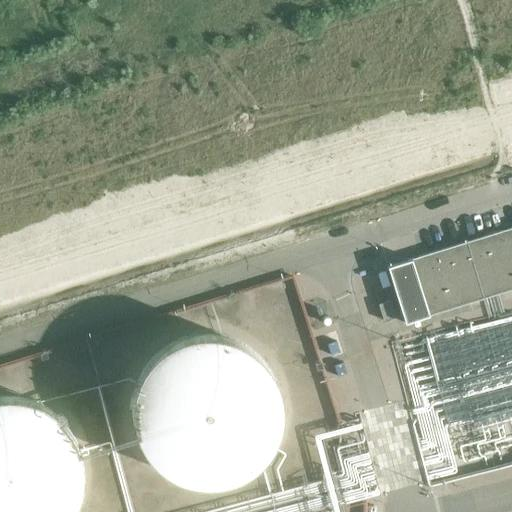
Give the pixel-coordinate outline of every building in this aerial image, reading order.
[(511,227),(387,266),(404,323),(511,289),(511,227)] [(379,304),(384,320),(395,317),(390,301),(379,304)] [(511,315),(400,337),(427,476),(511,459),(511,315)] [(136,384),(135,387),(134,391),(133,394),(132,399),(132,401),(132,403),(132,408),(132,413),(132,418),(133,423),(134,425),(135,430),(136,432),(136,434),(138,439),(140,443),(143,447),(145,451),(148,455),(153,461),(155,462),(159,466),(160,467),(164,470),(171,474),(175,476),(179,478),(186,480),(193,482),(198,482),(203,483),(210,482),(218,482),(222,481),(225,480),(232,478),(236,476),(238,475),(243,473),(247,470),(249,469),(253,466),(254,464),(258,461),(260,459),(263,456),(266,452),(267,450),(270,446),(271,444),(273,439),(274,437),(275,435),(277,430),(278,426),(279,421),(279,419),(280,414),(280,409),(280,406),(280,402),(279,397),(279,394),(278,392),(277,387),(275,383),(274,381),(273,378),(271,374),(269,370),(265,364),(262,360),(260,358),(257,355),(255,353),(251,350),(249,349),(247,347),(243,345),(239,342),(237,341),(235,340),(230,338),(223,336),(218,336),(211,335),(204,334),(197,335),(192,336),(189,336),(185,338),(178,340),(176,341),(171,343),(167,345),(161,350),(157,353),(154,356),(152,358),(150,359),(147,363),(144,367),(142,371),(141,373),(139,378),(138,380),(136,384)] [(68,511),(71,509),(73,505),(75,501),(76,498),(78,494),(78,492),(80,487),(81,482),(81,477),(81,475),(81,472),(81,468),(81,463),(80,458),(79,453),(78,449),(77,444),(76,442),(74,437),(71,433),(70,431),(67,427),(64,423),(63,421),(61,420),(58,416),(56,415),(52,411),(48,409),(44,406),(40,404),(35,402),(29,399),(24,398),(21,398),(17,397),(12,397),(5,396),(0,396),(0,511),(68,511)]
